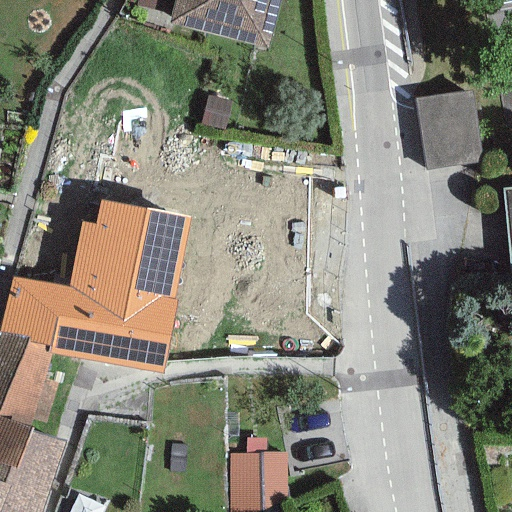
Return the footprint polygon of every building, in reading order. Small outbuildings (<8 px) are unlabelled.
[(170,14),(173,0),(137,0),(136,5),(170,14)] [(280,0),(173,0),(170,14),(168,24),(268,50),(280,0)] [(466,91),(411,100),(422,171),(477,162),(466,91)] [(511,188),(501,189),(508,280),(511,280),(511,188)] [(68,286),(14,278),(0,330),(0,332),(28,338),(27,342),(49,348),(49,354),(161,373),(175,301),(172,300),(187,218),(98,201),(94,224),(80,221),(68,286)] [(28,338),(0,332),(0,419),(31,430),(32,420),(42,424),(55,382),(43,379),(49,354),(49,348),(27,342),(28,338)] [(0,511),(40,511),(63,442),(31,430),(0,419),(0,511)] [(266,438),(245,439),(245,455),(266,454),(266,438)] [(230,455),(230,511),(287,511),(284,454),(266,454),(245,455),(230,455)]
